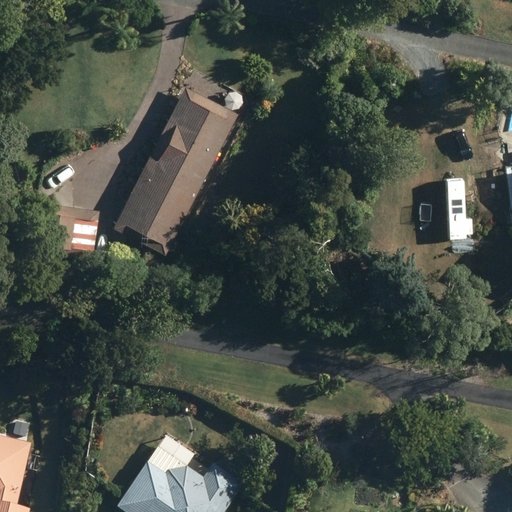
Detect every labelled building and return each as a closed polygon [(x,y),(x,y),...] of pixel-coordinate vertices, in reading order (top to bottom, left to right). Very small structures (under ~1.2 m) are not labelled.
[(184,88),(112,228),(163,255),(236,114),(184,88)] [(59,256),(58,264),(83,267),(84,258),(91,259),(98,211),(36,203),(30,252),(59,256)] [(161,269),(144,266),(143,276),(160,278),(161,269)] [(0,511),(25,511),(15,510),(28,447),(0,440),(0,511)] [(116,510),(118,511),(224,511),(241,487),(211,467),(202,480),(186,470),(168,473),(164,478),(146,466),(116,510)]
